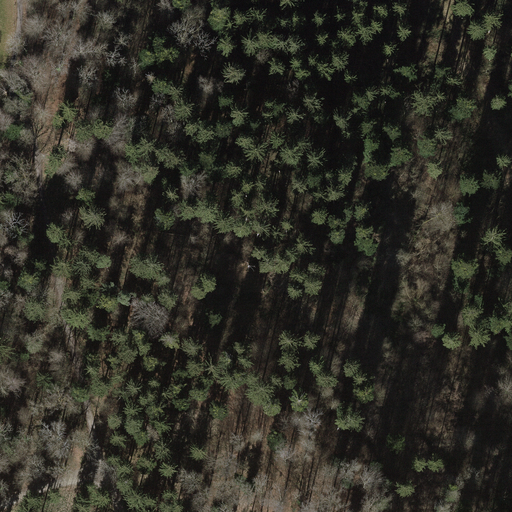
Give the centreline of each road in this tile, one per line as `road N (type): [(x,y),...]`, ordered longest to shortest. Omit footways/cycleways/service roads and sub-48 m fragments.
road 1 (track): [(98,465),(36,144),(15,101),(20,0)]
road 2 (track): [(448,0),(511,179)]
